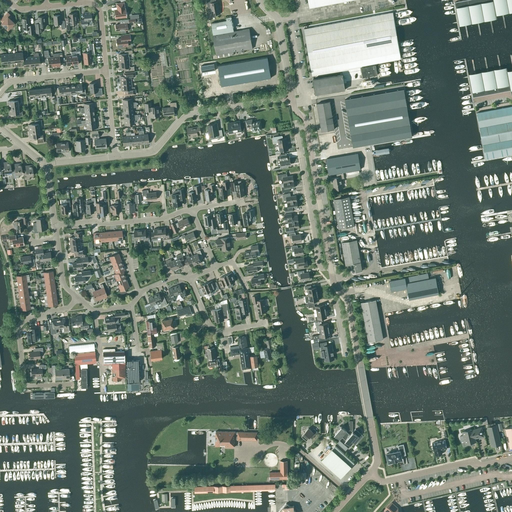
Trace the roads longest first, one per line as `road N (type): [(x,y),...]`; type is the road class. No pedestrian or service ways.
road 1 (unclassified): [(114,157),(153,151),(193,114),(291,99)]
road 2 (residential): [(70,384),(23,382),(18,328),(76,298)]
road 3 (unclassified): [(369,473),(376,458),(351,317)]
road 4 (unclassified): [(369,473),(384,483),(511,458)]
